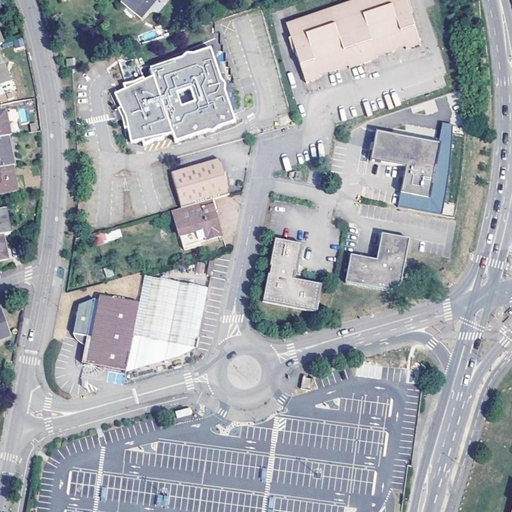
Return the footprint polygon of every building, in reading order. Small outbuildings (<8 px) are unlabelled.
[(156,0),(126,0),(122,5),(140,20),(156,0)] [(403,0),(358,0),(285,24),(290,39),(287,39),(292,53),(294,53),(304,83),(318,79),(317,76),(323,74),(346,67),(347,70),(350,69),(375,60),(374,58),(403,48),(403,51),(411,49),(418,47),(408,16),(411,15),(406,0),(404,1),(403,0)] [(234,124),(209,51),(149,71),(152,80),(143,83),(142,81),(134,85),(123,87),(124,92),(113,95),(119,108),(122,116),(123,119),(126,132),(131,146),(142,143),(143,147),(154,143),(164,142),(163,140),(172,136),(175,145),(234,124)] [(0,87),(8,85),(0,63),(0,87)] [(122,116),(119,108),(115,110),(120,121),(123,133),(126,132),(123,119),(122,116)] [(0,140),(6,139),(8,138),(3,114),(0,114),(0,140)] [(427,200),(400,194),(397,210),(440,218),(447,182),(450,149),(451,130),(441,128),(437,147),(427,200)] [(437,147),(374,134),(372,145),(368,162),(404,169),(400,194),(427,200),(437,147)] [(0,140),(0,170),(11,168),(12,168),(6,139),(0,140)] [(171,173),(181,210),(215,200),(228,196),(227,193),(224,193),(221,183),(224,182),(218,160),(171,173)] [(11,168),(0,170),(0,195),(16,193),(11,168)] [(215,200),(181,210),(173,212),(183,249),(221,238),(216,214),(217,214),(217,212),(217,211),(217,209),(215,200)] [(0,236),(2,236),(10,235),(5,211),(0,212),(0,236)] [(119,228),(95,237),(98,245),(122,236),(119,228)] [(375,259),(349,254),(344,281),(389,290),(401,282),(409,238),(380,233),(375,259)] [(266,272),(260,300),(315,311),(320,283),(292,278),(292,275),(293,271),(295,272),(300,244),(272,238),(267,266),(269,266),(268,273),(266,272)] [(196,262),(196,273),(204,273),(204,262),(196,262)] [(136,338),(149,278),(143,277),(126,365),(172,358),(193,350),(136,338)] [(159,280),(149,278),(136,338),(193,350),(202,308),(206,291),(165,282),(166,278),(160,277),(159,280)] [(85,338),(80,364),(104,369),(122,373),(136,304),(94,295),(93,300),(92,300),(77,306),(71,335),(85,338)] [(0,311),(0,341),(9,339),(0,311)] [(304,375),(300,389),(309,391),(311,381),(306,380),(307,376),(304,375)] [(189,407),(175,411),(177,417),(191,413),(189,407)]
